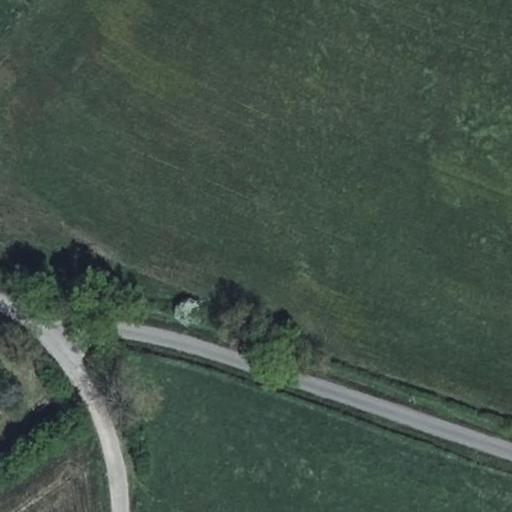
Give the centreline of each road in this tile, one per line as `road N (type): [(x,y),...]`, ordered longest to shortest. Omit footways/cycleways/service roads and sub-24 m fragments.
road 1 (unclassified): [(511,454),(212,353),(43,319),(0,301)]
road 2 (track): [(125,511),(113,432),(88,370),(43,319)]
